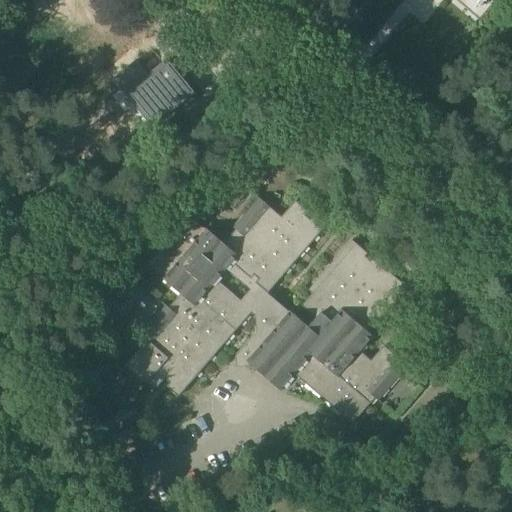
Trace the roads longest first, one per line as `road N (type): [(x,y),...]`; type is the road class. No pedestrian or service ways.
road 1 (unclassified): [(511,253),(212,0)]
road 2 (unknown): [(334,103),(423,0)]
